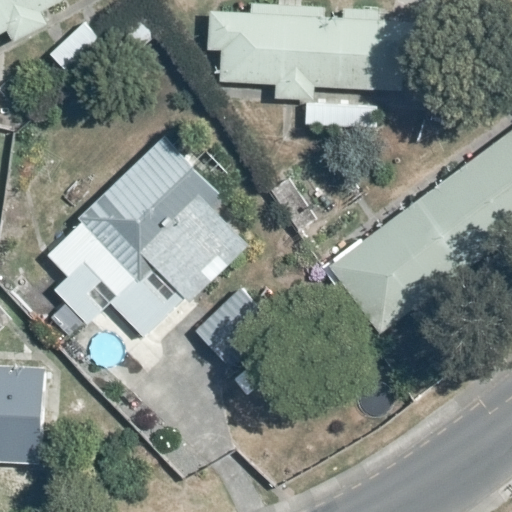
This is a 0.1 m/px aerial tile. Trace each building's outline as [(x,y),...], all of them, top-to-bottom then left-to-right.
[(0,0),(0,36),(10,30),(16,41),(52,21),(47,11),(66,0),(0,0)] [(379,126),(380,100),(380,88),(417,89),(419,8),(213,2),(212,45),(225,46),(225,79),(278,81),(278,96),(306,97),(305,124),(379,126)] [(113,38),(90,13),(48,51),(71,77),(113,38)] [(511,236),(511,123),(332,258),(386,330),(511,236)] [(120,295),(138,279),(143,284),(158,270),(193,307),(183,316),(231,367),(284,318),(233,263),(254,243),(211,197),(223,185),(200,160),(173,131),(47,249),(71,275),(87,260),(120,295)] [(49,366),(0,363),(0,459),(44,462),(49,366)]
